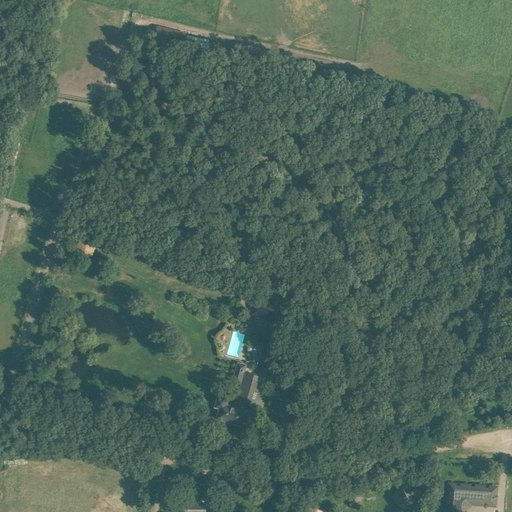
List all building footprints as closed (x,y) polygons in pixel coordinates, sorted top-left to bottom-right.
[(186,33),(157,26),(155,35),(154,39),(183,46),(184,41),(186,33)] [(93,247),(86,244),(83,252),(90,254),(93,247)] [(259,294),(252,314),(280,325),(288,304),(259,294)] [(250,321),(266,326),(267,321),(251,316),(250,321)] [(257,324),(255,333),(263,335),(266,327),(257,324)] [(218,398),(215,407),(220,409),(217,419),(226,422),(225,424),(228,425),(229,423),(232,424),(232,426),(235,426),(235,425),(244,427),(246,420),(255,423),(257,414),(255,413),(256,409),(254,409),(261,382),(257,380),(258,376),(245,373),(241,387),(239,387),(235,398),(237,398),(234,407),(227,405),(229,401),(218,398)] [(275,398),(269,422),(284,426),(291,402),(275,398)] [(468,502),(493,504),(494,489),(451,486),(449,511),(463,511),(464,505),(468,502)] [(175,511),(205,511),(205,503),(176,503),(175,511)]
